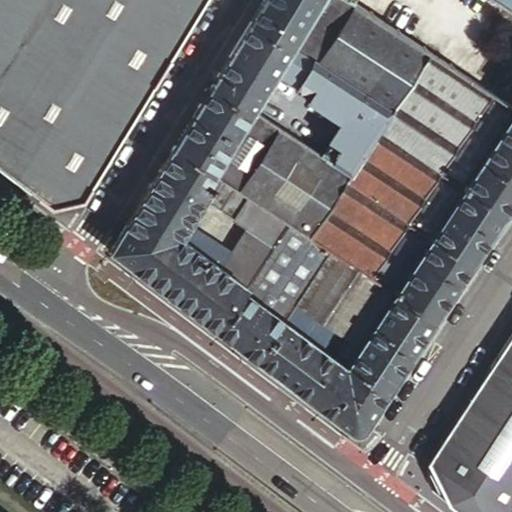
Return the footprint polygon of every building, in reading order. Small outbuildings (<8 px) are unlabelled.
[(0,0),(0,168),(50,206),(80,204),(203,0),(0,0)] [(389,116),(429,57),(347,3),(341,0),(263,0),(249,25),(389,116)] [(511,0),(489,0),(511,14),(511,0)] [(376,135),(389,116),(249,25),(211,87),(253,112),(277,74),(351,122),(375,137),(376,135)] [(511,110),(509,109),(429,57),(389,116),(376,135),(502,217),(511,202),(511,110)] [(211,87),(172,152),(213,176),(287,225),(308,239),(326,213),(349,176),(325,160),(253,112),(211,87)] [(325,160),(349,176),(375,137),(351,122),(325,160)] [(376,135),(375,137),(349,176),(326,213),(347,226),(364,200),(469,268),(502,217),(376,135)] [(246,288),(287,225),(213,176),(172,152),(108,255),(212,332),(246,288)] [(308,239),(328,253),(382,288),(433,321),(469,268),(364,200),(347,226),(326,213),(308,239)] [(308,239),(287,225),(246,288),(212,332),(253,362),(282,324),(297,302),(328,253),(308,239)] [(382,288),(328,253),(297,302),(336,331),(348,339),(382,288)] [(385,395),(433,321),(382,288),(348,339),(334,361),(385,395)] [(336,331),(297,302),(282,324),(321,352),(336,331)] [(321,352),(282,324),(253,362),(303,399),(334,361),(321,352)] [(334,361),(303,399),(345,429),(364,427),(385,395),(334,361)]
